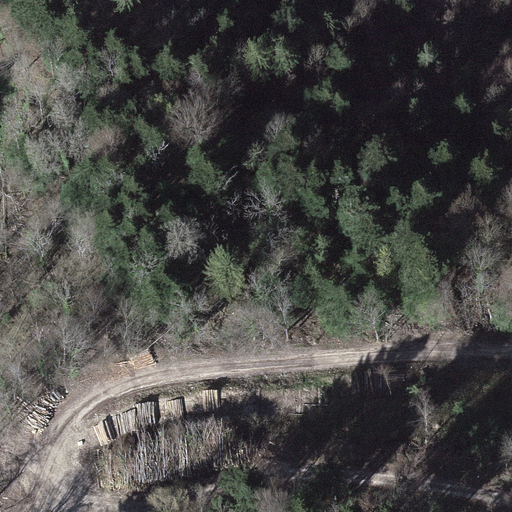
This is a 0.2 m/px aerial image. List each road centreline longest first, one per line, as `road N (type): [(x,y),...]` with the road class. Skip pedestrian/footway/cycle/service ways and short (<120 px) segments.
road 1 (track): [(38,511),(63,417),(78,398),(103,387),(333,359),(511,353)]
road 2 (track): [(0,84),(372,169),(511,179)]
road 3 (track): [(46,505),(123,506),(268,484),(511,495)]
